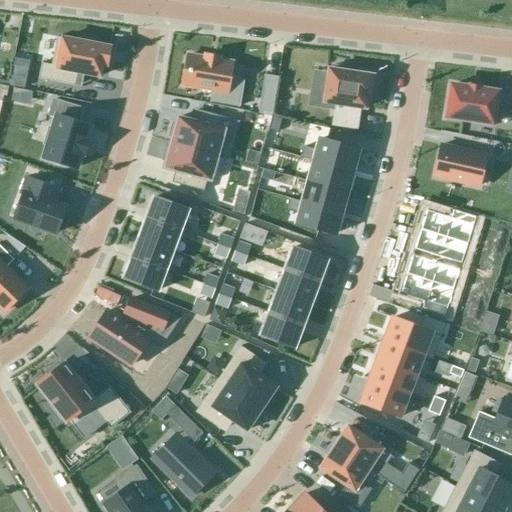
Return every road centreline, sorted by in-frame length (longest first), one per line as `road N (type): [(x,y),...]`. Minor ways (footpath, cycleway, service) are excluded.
road 1 (residential): [(234,511),(307,413),(352,310),(390,189),(419,40)]
road 2 (residential): [(0,357),(49,317),(87,260),(129,136),(153,7)]
road 3 (residential): [(153,7),(419,40)]
road 4 (residential): [(60,511),(0,408)]
